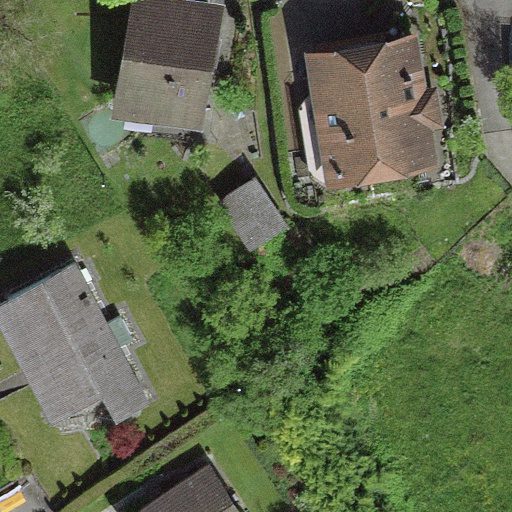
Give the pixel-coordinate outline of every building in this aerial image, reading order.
[(207,12),(140,0),(134,0),(118,90),(156,97),(153,110),(188,116),(195,81),(202,82),(209,39),(202,38),(207,12)] [(403,40),(310,55),(328,173),(421,158),(403,40)] [(248,181),(216,201),(244,243),(276,223),(248,181)] [(100,323),(68,263),(1,298),(35,363),(22,370),(46,416),(126,375),(112,347),(126,340),(114,316),(100,323)] [(76,439),(23,473),(46,510),(100,475),(76,439)] [(133,511),(231,511),(202,467),(133,511)] [(73,511),(109,490),(100,475),(46,510),(47,511),(73,511)]
